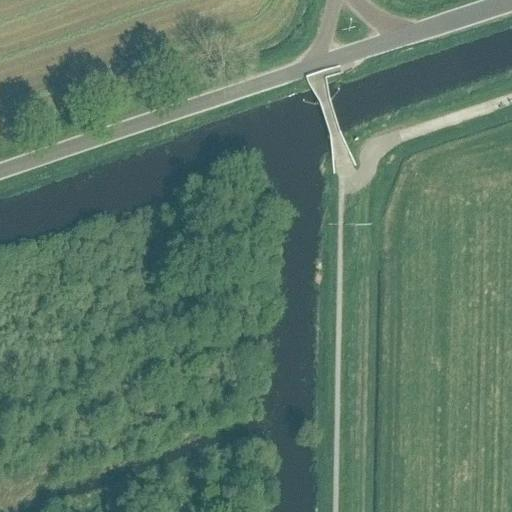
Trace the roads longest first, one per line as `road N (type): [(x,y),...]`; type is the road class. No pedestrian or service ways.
road 1 (track): [(353,511),(361,177)]
road 2 (unclassified): [(0,173),(308,69)]
road 3 (unclassified): [(339,180),(359,179),(385,143),(511,101)]
